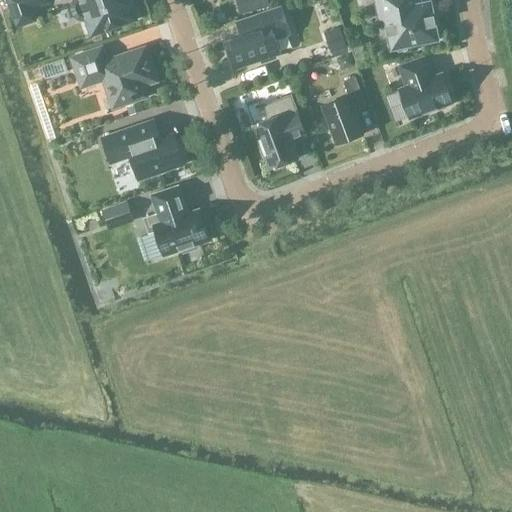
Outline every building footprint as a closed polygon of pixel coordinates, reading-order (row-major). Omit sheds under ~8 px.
[(7,0),(13,15),(46,3),(45,0),(7,0)] [(72,0),(71,2),(70,7),(70,13),(73,17),(77,21),(82,22),(88,22),(92,34),(134,20),(127,1),(130,0),(72,0)] [(268,8),(266,0),(235,0),(239,15),(268,8)] [(397,49),(438,41),(430,2),(416,5),(415,0),(374,0),(376,7),(382,5),(385,22),(391,21),(397,49)] [(225,43),(234,70),(260,61),(261,63),(275,59),(274,56),(279,54),(274,40),(289,34),(280,8),(246,20),(251,34),(225,43)] [(339,28),(323,34),(330,54),(346,49),(339,28)] [(141,86),(155,81),(144,50),(105,63),(101,50),(72,59),(81,83),(102,76),(110,97),(115,95),(118,106),(145,97),(141,86)] [(399,91),(409,118),(434,109),(438,111),(446,108),(448,104),(452,102),(442,76),(432,79),(423,57),(399,66),(407,88),(399,91)] [(363,135),(353,108),(364,104),(355,78),(343,83),(348,98),(322,107),(336,145),(363,135)] [(284,86),(269,92),(272,101),(288,95),(284,86)] [(253,127),(261,149),(269,170),(297,160),(291,143),(306,138),(290,96),(263,106),(269,121),(253,127)] [(138,181),(183,165),(172,131),(153,138),(148,123),(101,139),(110,164),(130,157),(138,181)] [(204,166),(189,172),(198,197),(214,191),(204,166)] [(208,238),(212,237),(207,221),(203,223),(199,211),(187,214),(178,187),(151,196),(157,215),(143,220),(148,234),(155,232),(164,256),(181,250),(183,254),(198,249),(197,245),(209,241),(208,238)] [(114,190),(97,195),(100,205),(117,200),(114,190)] [(101,210),(108,230),(133,222),(126,202),(101,210)]
